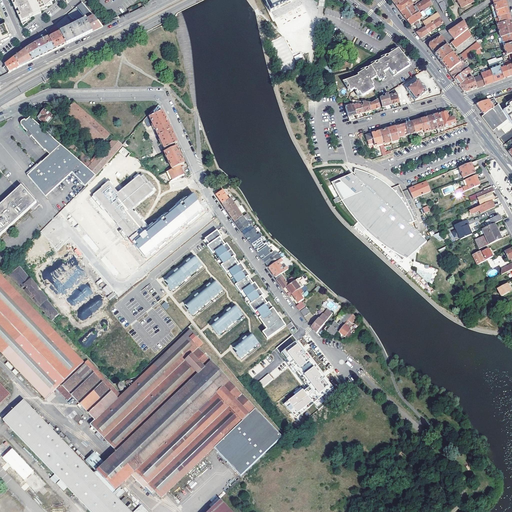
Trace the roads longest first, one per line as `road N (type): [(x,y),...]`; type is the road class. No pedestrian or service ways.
road 1 (residential): [(341,361),(292,314),(210,199),(160,95),(54,95),(9,111)]
road 2 (tertiary): [(185,0),(0,93)]
